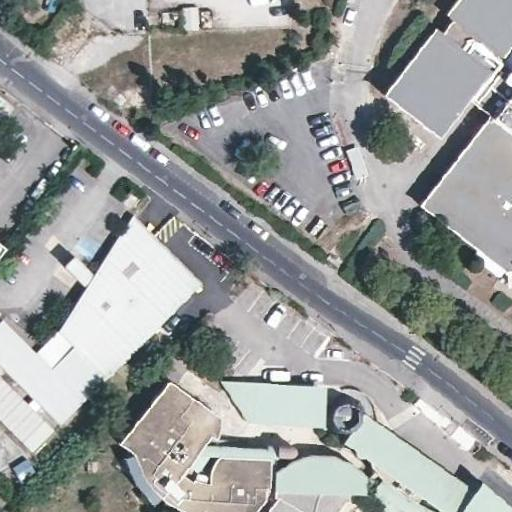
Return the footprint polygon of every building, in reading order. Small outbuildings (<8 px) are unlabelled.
[(511,70),(511,72),(497,61),(504,51),(511,41),(511,0),(461,0),(448,16),(452,20),(437,38),(433,35),(385,99),(436,139),(465,101),(488,72),(511,91),(511,95),(492,122),(490,120),(423,209),(502,270),(511,269),(511,70)] [(68,58),(99,23),(76,3),(45,38),(68,58)] [(511,70),(511,57),(504,51),(497,61),(511,72),(511,70)] [(465,101),(490,120),(492,122),(511,95),(511,91),(488,72),(465,101)] [(198,282),(130,215),(92,275),(98,281),(90,291),(85,286),(57,332),(73,347),(50,369),(1,320),(0,321),(0,367),(58,426),(198,282)] [(92,275),(85,286),(90,291),(98,281),(92,275)] [(155,396),(159,392),(163,389),(168,387),(174,386),(167,381),(155,396)] [(224,381),(238,403),(237,399),(237,395),(238,392),(241,389),(244,387),(248,386),(317,388),(317,383),(224,381)] [(326,424),(327,383),(317,383),(317,388),(316,423),(326,424)] [(253,511),(256,510),(262,501),(263,490),(267,489),(268,458),(217,456),(212,464),(210,468),(208,477),(192,471),(187,467),(209,436),(216,439),(219,425),(219,417),(174,386),(168,387),(163,389),(159,392),(155,396),(162,402),(158,403),(150,406),(143,411),(150,416),(138,421),(133,425),(131,426),(138,432),(132,433),(124,437),(117,443),(132,454),(142,478),(163,501),(183,511),(253,511)] [(238,403),(251,422),(316,423),(317,388),(248,386),(244,387),(241,389),(238,392),(237,395),(237,399),(238,403)] [(438,509),(447,496),(441,484),(434,473),(424,465),(420,461),(414,457),(402,451),(390,448),(378,447),(371,414),(337,391),(338,397),(329,432),(356,435),(365,445),(366,450),(359,452),(361,461),(368,460),(370,472),(383,469),(378,475),(416,501),(420,495),(438,509)] [(158,403),(162,402),(155,396),(143,411),(150,406),(158,403)] [(138,421),(150,416),(143,411),(131,426),(133,425),(138,421)] [(472,511),(486,492),(371,414),(378,447),(390,448),(402,451),(414,457),(420,461),(424,465),(434,473),(441,484),(447,496),(438,509),(442,511),(472,511)] [(353,466),(332,455),(308,454),(289,461),(286,463),(285,492),(291,496),(280,511),(335,511),(344,499),(342,498),(345,494),(352,494),(353,466)] [(285,492),(286,463),(275,471),(272,498),(275,498),(265,511),(280,511),(291,496),(285,492)] [(365,475),(353,466),(352,494),(345,494),(342,498),(344,499),(335,511),(364,511),(364,508),(365,475)] [(511,511),(511,510),(486,492),(472,511),(511,511)]
